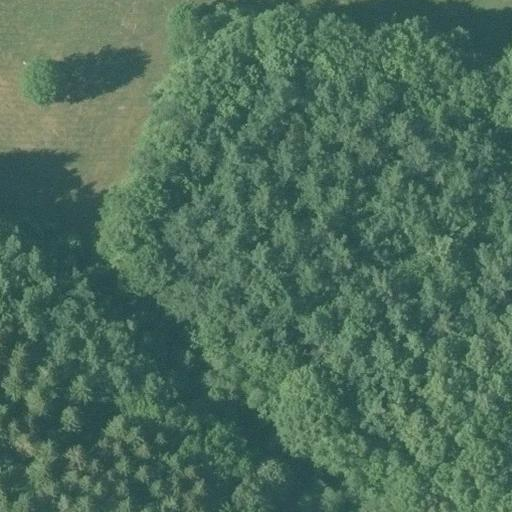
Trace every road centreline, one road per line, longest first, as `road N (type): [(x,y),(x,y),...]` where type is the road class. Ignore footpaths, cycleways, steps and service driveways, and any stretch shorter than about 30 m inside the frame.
road 1 (track): [(364,511),(302,474),(121,273),(0,156)]
road 2 (track): [(282,511),(376,367),(511,294)]
